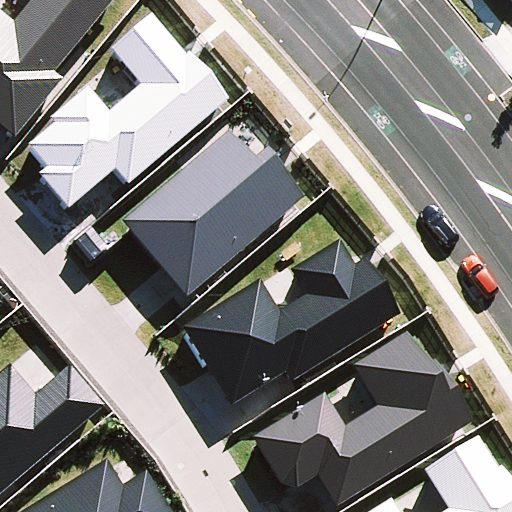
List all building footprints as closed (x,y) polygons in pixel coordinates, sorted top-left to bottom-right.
[(49,83),(117,0),(31,0),(35,3),(8,36),(0,28),(0,141),(9,149),(57,90),(49,83)] [(181,308),(297,209),(258,164),(247,173),(222,144),(117,234),(181,308)] [(286,392),(393,326),(359,270),(348,277),(333,253),(287,281),(301,304),(275,321),(256,291),(177,339),(225,416),(280,383),(286,392)] [(326,511),(337,511),(467,434),(427,368),(417,373),(402,346),(347,376),(373,416),(339,436),(319,404),(248,449),(276,493),(294,497),(311,487),(326,511)] [(0,501),(98,416),(62,375),(29,404),(3,375),(0,377),(0,501)] [(511,511),(511,504),(495,476),(491,479),(471,450),(418,483),(436,511),(383,511),(382,510),(378,511),(511,511)] [(161,511),(142,481),(117,497),(102,472),(34,511),(161,511)]
